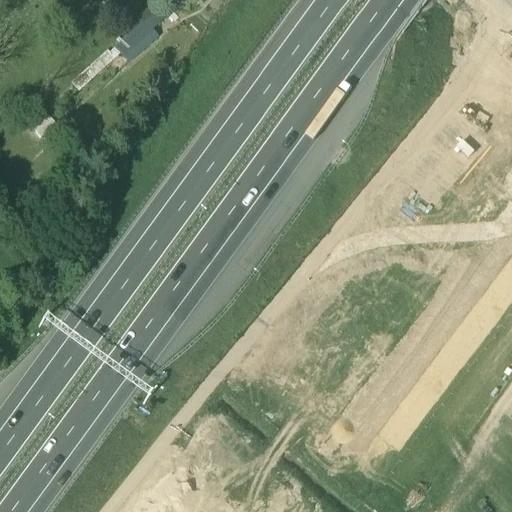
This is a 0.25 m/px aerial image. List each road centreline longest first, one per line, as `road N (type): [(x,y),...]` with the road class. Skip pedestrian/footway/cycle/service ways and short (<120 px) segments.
road 1 (motorway): [(18,511),(393,0)]
road 2 (motorway): [(325,0),(0,443)]
road 3 (unclassified): [(333,511),(511,285)]
